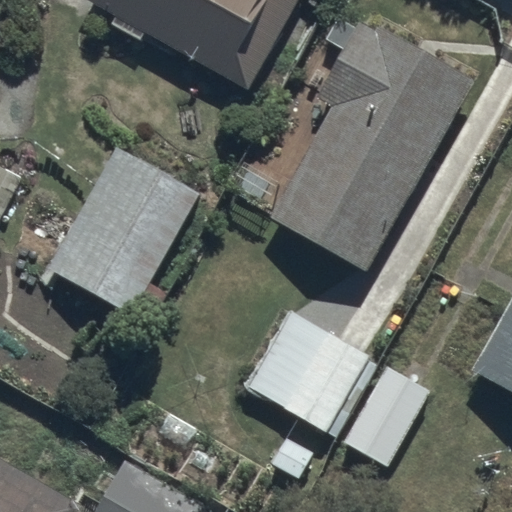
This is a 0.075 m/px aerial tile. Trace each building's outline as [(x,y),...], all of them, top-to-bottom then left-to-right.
[(91,0),(89,4),(252,96),(306,0),(91,0)] [(334,112),(271,222),(370,279),(480,88),(382,31),(378,37),(363,28),(319,104),(334,112)] [(202,198),(117,153),(50,278),(135,324),(202,198)] [(511,314),(478,377),(511,394),(511,314)] [(372,361),(293,315),(247,393),(327,439),(372,361)] [(430,395),(384,369),(339,445),(387,472),(430,395)] [(85,511),(0,462),(0,511),(85,511)] [(213,511),(216,508),(124,463),(99,511),(213,511)]
